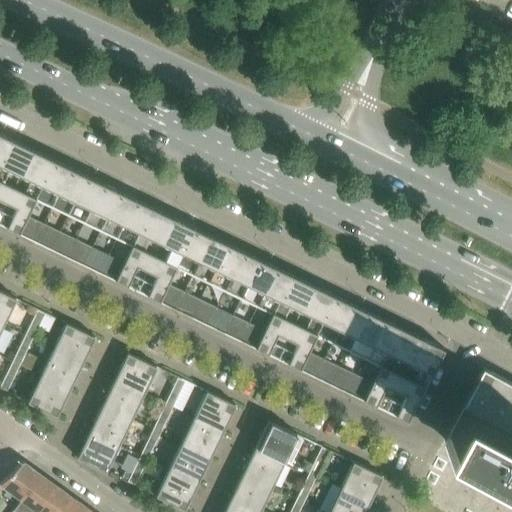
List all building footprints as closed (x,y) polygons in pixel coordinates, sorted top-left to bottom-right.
[(0,159),(11,138),(0,132),(0,159)] [(11,138),(0,159),(0,180),(3,182),(10,167),(20,173),(32,148),(11,138)] [(32,148),(20,173),(32,178),(25,193),(35,198),(54,159),(32,148)] [(35,198),(36,199),(51,206),(70,167),(54,159),(35,198)] [(86,174),(70,167),(51,206),(67,214),(86,174)] [(67,214),(83,222),(102,182),(86,174),(67,214)] [(0,198),(6,202),(13,187),(0,180),(0,198)] [(119,190),(102,182),(83,222),(100,229),(119,190)] [(25,193),(13,187),(6,202),(17,207),(12,216),(7,227),(19,233),(36,199),(35,198),(25,193)] [(100,229),(116,237),(135,198),(119,190),(100,229)] [(151,206),(135,198),(116,237),(131,245),(132,245),(151,206)] [(151,206),(132,245),(143,250),(150,235),(161,241),(173,216),(151,206)] [(2,211),(0,215),(0,223),(7,227),(12,216),(2,211)] [(173,216),(161,241),(172,246),(165,260),(176,265),(194,227),(173,216)] [(38,220),(34,228),(44,234),(49,225),(38,220)] [(194,227),(176,265),(175,266),(176,266),(192,274),(210,234),(194,227)] [(44,234),(34,228),(29,238),(40,243),(44,234)] [(227,242),(210,234),(192,274),(208,282),(227,242)] [(77,249),(81,240),(70,235),(66,244),(77,249)] [(243,250),(227,242),(208,282),(224,290),(243,250)] [(72,258),(77,249),(66,244),(62,253),(72,258)] [(147,270),(154,255),(143,250),(132,245),(131,245),(115,279),(127,285),(137,265),(147,270)] [(224,290),(240,297),(259,258),(243,250),(224,290)] [(99,260),(109,265),(113,256),(103,251),(99,260)] [(176,265),(154,255),(147,270),(157,275),(153,284),(147,295),(159,301),(176,266),(175,266),(176,265)] [(240,297),(256,305),(275,266),(259,258),(240,297)] [(94,269),(105,274),(109,265),(99,260),(94,269)] [(292,274),(275,266),(256,305),(272,313),(273,313),(273,312),(292,274)] [(133,274),(127,285),(137,290),(143,279),(133,274)] [(292,274),(273,312),(284,318),(291,303),(301,308),(313,284),(292,274)] [(143,279),(137,290),(147,295),(153,284),(143,279)] [(313,284),(301,308),(312,314),(305,328),(316,333),(335,295),(313,284)] [(178,288),(174,297),(185,302),(189,293),(178,288)] [(0,322),(3,324),(16,297),(15,297),(0,289),(0,322)] [(316,334),(332,342),(351,302),(335,295),(316,333),(316,334)] [(181,311),(185,302),(174,297),(170,306),(181,311)] [(332,342),(348,350),(367,310),(351,302),(332,342)] [(207,312),(217,317),(221,308),(211,303),(207,312)] [(37,308),(31,322),(38,325),(44,312),(37,308)] [(383,318),(367,310),(348,350),(364,358),(383,318)] [(213,326),(217,317),(207,312),(202,321),(213,326)] [(272,313),(255,347),(268,353),(278,333),(287,338),(294,323),(273,312),(273,313),(272,313)] [(364,358),(380,365),(381,365),(400,326),(383,318),(364,358)] [(239,328),(249,333),(254,324),(243,319),(239,328)] [(66,321),(53,348),(82,362),(94,337),(95,335),(91,333),(85,331),(67,322),(66,321)] [(32,338),(38,325),(31,322),(24,334),(32,338)] [(316,333),(294,323),(287,338),(298,343),(293,352),(287,363),(300,369),(316,334),(316,333)] [(400,326),(381,365),(392,370),(399,355),(409,361),(421,336),(400,326)] [(235,337),(245,342),(249,333),(239,328),(235,337)] [(24,334),(18,347),(25,351),(32,338),(24,334)] [(421,336),(409,361),(420,366),(413,380),(425,386),(444,347),(421,336)] [(273,342),(268,353),(278,358),(283,347),(273,342)] [(19,364),(25,351),(18,347),(12,360),(19,364)] [(283,347),(278,358),(287,363),(293,352),(283,347)] [(53,348),(40,374),(69,388),(70,387),(81,364),(82,362),(53,348)] [(115,377),(115,378),(144,392),(157,365),(156,365),(137,356),(131,353),(127,351),(127,353),(115,377)] [(325,369),(329,361),(319,356),(315,364),(325,369)] [(12,360),(6,373),(13,377),(19,364),(12,360)] [(325,369),(315,364),(310,374),(321,379),(325,369)] [(380,365),(363,399),(375,405),(385,385),(395,390),(402,375),(392,370),(381,365),(380,365)] [(511,382),(483,366),(444,438),(482,459),(477,469),(497,480),(502,470),(511,475),(511,382)] [(351,371),(347,380),(357,385),(362,376),(351,371)] [(0,387),(6,390),(13,377),(6,373),(0,384),(0,387)] [(69,388),(40,374),(27,401),(29,401),(46,410),(53,413),(56,415),(57,413),(68,390),(69,388)] [(425,386),(402,375),(395,390),(405,395),(401,404),(396,415),(408,421),(425,386)] [(178,376),(171,389),(178,393),(185,379),(178,376)] [(102,404),(131,418),(144,392),(115,378),(113,380),(102,403),(102,404)] [(353,394),(357,385),(347,380),(343,389),(353,394)] [(171,389),(165,402),(172,406),(178,393),(171,389)] [(206,389),(193,416),(223,430),(223,429),(235,405),(235,403),(231,401),(225,398),(207,390),(206,389)] [(381,394),(375,405),(386,410),(391,399),(381,394)] [(391,399),(386,410),(396,415),(401,404),(391,399)] [(165,402),(158,415),(166,419),(172,406),(165,402)] [(90,429),(89,431),(118,445),(131,418),(102,404),(101,406),(90,429)] [(158,415),(152,428),(160,432),(166,419),(158,415)] [(181,442),(210,456),(221,432),(223,430),(193,416),(181,442)] [(255,445),(284,459),(291,463),(303,438),(296,435),(297,433),(278,424),(272,421),(268,419),(267,420),(255,445)] [(152,428),(146,441),(153,445),(160,432),(152,428)] [(105,470),(106,471),(118,445),(89,431),(88,432),(77,455),(76,456),(80,458),(86,461),(105,470)] [(146,441),(140,454),(147,458),(153,445),(146,441)] [(181,442),(168,469),(197,483),(198,481),(209,458),(210,456),(181,442)] [(243,471),(242,472),(272,486),(284,459),(255,445),(254,448),(243,471)] [(321,445),(315,459),(322,462),(328,449),(321,445)] [(140,454),(133,467),(141,471),(147,458),(140,454)] [(315,459),(308,472),(316,475),(322,462),(315,459)] [(0,482),(20,498),(39,472),(22,460),(0,481),(0,482)] [(355,461),(353,460),(340,486),(369,501),(369,500),(381,476),(382,474),(378,472),(372,469),(355,461)] [(141,471),(133,467),(127,480),(134,484),(141,471)] [(168,469),(155,495),(156,495),(174,504),(184,509),(185,507),(196,484),(197,483),(168,469)] [(56,484),(39,472),(20,498),(12,508),(16,511),(35,511),(37,510),(56,484)] [(230,498),(258,511),(272,486),(242,472),(241,474),(230,497),(230,498)] [(308,472),(302,484),(309,488),(316,475),(308,472)] [(39,511),(60,511),(72,496),(56,484),(37,510),(39,511)] [(302,484),(296,498),(303,501),(309,488),(302,484)] [(340,486),(327,511),(363,511),(368,503),(369,501),(340,486)] [(86,511),(89,508),(72,496),(60,511),(86,511)] [(222,511),(258,511),(230,498),(229,500),(222,511)] [(296,498),(290,510),(292,511),(297,511),(303,501),(296,498)]
